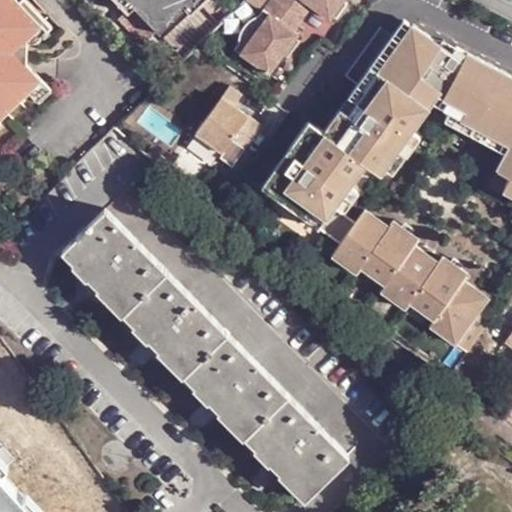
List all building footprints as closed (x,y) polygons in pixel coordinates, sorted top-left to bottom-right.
[(0,0),(0,131),(5,126),(26,106),(30,111),(40,101),(53,90),(49,85),(35,71),(37,49),(38,43),(54,27),(29,0),(26,0),(23,3),(20,0),(0,0)] [(137,0),(163,30),(198,0),(137,0)] [(271,16),(240,53),(267,76),(283,56),(296,42),(299,38),(290,31),(300,18),(277,0),(274,0),(265,11),(271,16)] [(277,0),(300,18),(309,7),(332,26),(335,22),(346,9),(353,0),(304,0),(304,1),(302,0),(277,0)] [(346,9),(335,22),(338,25),(349,12),(346,9)] [(234,49),(240,53),(271,16),(265,11),(260,17),(254,19),(250,22),(245,26),(242,30),(240,35),(239,43),(234,49)] [(407,20),(326,132),(335,138),(415,27),(407,20)] [(54,27),(38,43),(45,50),(61,34),(54,27)] [(321,128),(273,193),(345,245),(337,255),(361,273),(365,266),(390,284),(386,290),(409,308),(413,301),(437,320),(434,326),(458,342),(487,304),(491,299),(466,280),(471,274),(446,256),(441,263),(418,246),(423,240),(399,222),(393,229),(369,212),(359,225),(338,208),(340,205),(354,185),(370,163),(384,173),(387,170),(415,131),(435,103),(454,112),(511,143),(511,152),(511,154),(506,163),(511,167),(511,182),(510,186),(511,186),(511,75),(481,58),(474,69),(454,55),(415,27),(335,138),(326,132),(321,128)] [(283,56),(287,59),(299,44),(296,42),(283,56)] [(474,69),(481,58),(461,47),(454,55),(474,69)] [(233,84),(198,132),(226,151),(222,157),(235,165),(264,124),(237,105),(246,93),(233,84)] [(53,90),(40,101),(49,111),(61,99),(53,90)] [(448,122),(511,154),(511,152),(511,143),(454,112),(448,122)] [(266,189),(273,193),(321,128),(312,123),(266,189)] [(5,126),(0,131),(0,139),(9,130),(5,126)] [(415,131),(387,170),(397,178),(425,140),(415,131)] [(502,170),(511,176),(511,167),(506,163),(502,170)] [(365,194),(354,185),(340,205),(351,213),(365,194)] [(308,496),(350,455),(110,205),(69,247),(308,496)] [(487,304),(458,342),(470,351),(499,313),(487,304)] [(511,511),(511,421),(474,394),(448,415),(511,462),(511,511)] [(0,476),(0,511),(9,511),(23,500),(0,476)]
